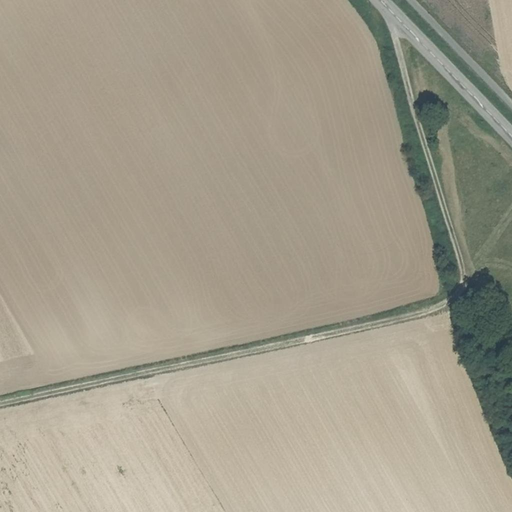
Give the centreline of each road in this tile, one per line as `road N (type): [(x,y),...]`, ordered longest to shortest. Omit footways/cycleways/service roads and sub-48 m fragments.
road 1 (track): [(0,402),(409,315),(447,302),(465,279)]
road 2 (track): [(465,279),(387,10)]
road 3 (secondary): [(511,136),(377,0)]
